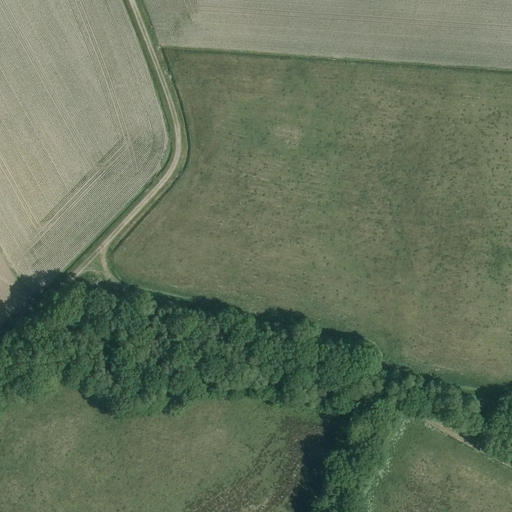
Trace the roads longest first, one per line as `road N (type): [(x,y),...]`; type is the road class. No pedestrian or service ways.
road 1 (track): [(101,248),(105,270),(133,294),(348,342),(373,359)]
road 2 (track): [(101,248),(178,157),(174,116),(131,0)]
road 3 (track): [(373,359),(380,399),(426,417),(511,471)]
road 4 (track): [(0,341),(101,248)]
